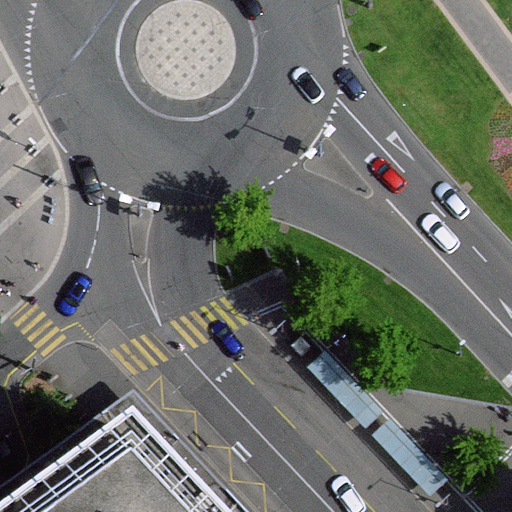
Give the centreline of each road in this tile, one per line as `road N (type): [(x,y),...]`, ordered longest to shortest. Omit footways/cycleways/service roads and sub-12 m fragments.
road 1 (primary): [(273,126),(376,203),(511,328)]
road 2 (tertiary): [(142,272),(173,339),(334,511)]
road 3 (residential): [(142,272),(107,282),(0,369)]
road 4 (primary): [(69,46),(80,104),(96,129),(146,163)]
road 5 (primary): [(146,163),(215,165),(273,126)]
road 6 (primary): [(273,126),(297,66),(283,0)]
